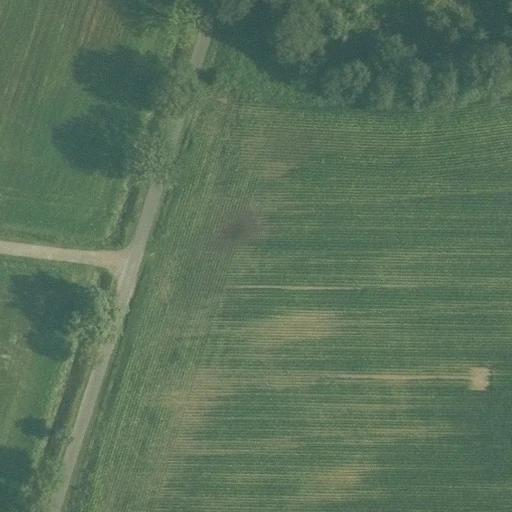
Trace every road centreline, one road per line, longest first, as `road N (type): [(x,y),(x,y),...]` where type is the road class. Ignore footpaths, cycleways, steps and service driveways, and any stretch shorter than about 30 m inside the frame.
road 1 (unclassified): [(217,0),(58,511)]
road 2 (track): [(135,265),(0,247)]
